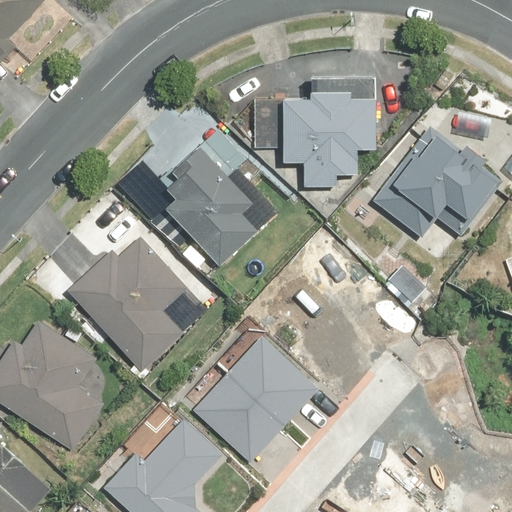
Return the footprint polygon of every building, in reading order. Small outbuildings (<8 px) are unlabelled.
[(0,0),(0,50),(7,57),(24,39),(17,31),(45,0),(0,0)] [(319,94),(291,93),(289,158),(309,159),(308,184),(343,185),(343,171),(363,172),(364,144),(383,145),(384,93),(360,92),(360,85),(319,84),(319,94)] [(434,120),(375,196),(426,235),(455,198),(477,216),(507,177),(487,162),(494,153),(474,138),(469,145),(435,119),(434,120)] [(258,199),(208,140),(169,173),(185,192),(173,202),(223,262),(263,229),(246,209),(258,199)] [(117,247),(72,288),(145,367),(186,330),(166,308),(191,285),(144,234),(123,254),(117,247)] [(429,285),(405,261),(391,275),(415,299),(429,285)] [(101,359),(42,318),(25,343),(19,338),(0,365),(0,395),(74,447),(107,401),(83,385),(101,359)] [(270,331),(198,406),(254,459),(326,384),(270,331)] [(108,482),(139,511),(206,511),(190,497),(232,453),(190,414),(148,457),(140,449),(108,482)] [(0,440),(0,500),(12,511),(20,511),(47,483),(0,440)]
